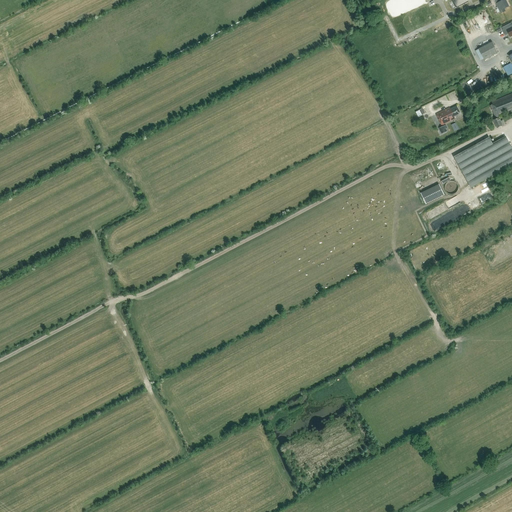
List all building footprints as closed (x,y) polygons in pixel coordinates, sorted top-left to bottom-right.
[(452,0),(457,9),(473,0),(452,0)] [(501,13),(506,11),(505,9),(509,6),(506,0),(503,0),(501,1),(500,0),(493,0),(496,4),(501,13)] [(511,26),(510,28),(508,25),(502,28),(505,35),(510,33),(511,37),(511,36),(511,26)] [(493,42),(479,49),(485,60),(498,53),(493,42)] [(511,65),(511,63),(503,68),(508,76),(511,74),(511,65)] [(511,109),(511,93),(492,102),(493,105),(490,106),(496,119),(494,120),(497,128),(503,126),(505,125),(503,121),(501,121),(499,118),(498,115),(511,109)] [(456,119),(455,117),(461,114),(457,106),(451,109),(450,108),(436,115),(442,126),(456,119)] [(446,129),(447,128),(446,125),(439,128),(442,134),(447,132),(446,129)] [(493,145),(489,137),(454,157),(471,187),(511,163),(511,147),(506,137),(493,145)] [(446,184),(445,185),(445,186),(445,187),(445,188),(445,190),(445,191),(446,192),(447,193),(448,193),(449,194),(450,194),(451,195),(452,195),(453,194),(454,194),(456,193),(457,192),(458,191),(458,189),(458,188),(458,187),(458,186),(458,185),(457,184),(456,183),(455,182),(454,182),(453,181),(452,181),(451,181),(450,181),(449,182),(448,182),(447,183),(446,184)]
